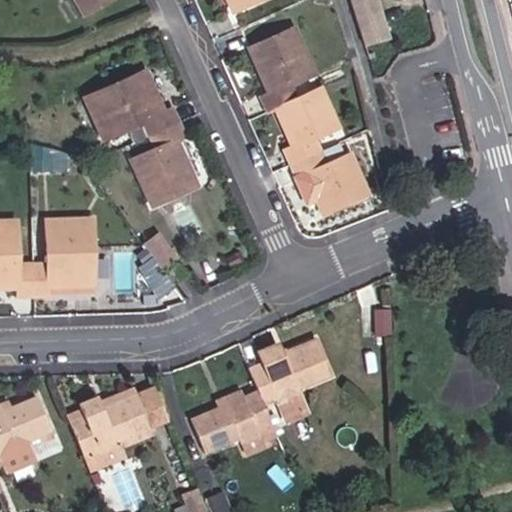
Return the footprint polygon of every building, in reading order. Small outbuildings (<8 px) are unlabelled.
[(219,0),(224,9),(238,2),(243,14),(273,0),(219,0)] [(344,0),(359,51),(379,47),(378,35),(388,32),(381,0),(344,0)] [(256,88),(265,105),(277,100),(278,99),(303,88),(295,71),(315,63),(294,19),(251,39),(263,65),(271,81),(256,88)] [(147,122),(181,106),(175,94),(160,100),(142,62),(83,89),(103,129),(126,119),(131,130),(147,122)] [(281,141),(289,158),(327,140),(320,125),(338,116),(322,80),(303,88),(278,99),(294,134),(281,141)] [(185,115),(181,106),(147,122),(151,130),(128,143),(150,188),(192,168),(171,122),(185,115)] [(343,132),(289,158),(305,192),(318,186),(325,203),(368,184),(343,132)] [(59,163),(59,150),(42,150),(42,163),(59,163)] [(39,257),(39,292),(56,291),(57,280),(103,279),(101,211),(53,212),(54,257),(39,257)] [(22,292),(39,292),(39,257),(20,257),(20,213),(0,213),(0,280),(21,280),(22,292)] [(179,245),(159,217),(145,228),(165,256),(179,245)] [(175,269),(188,261),(179,247),(165,256),(175,269)] [(57,280),(56,291),(103,290),(103,279),(57,280)] [(271,331),(274,342),(297,332),(293,322),(271,331)] [(277,348),(261,355),(272,380),(276,391),(292,385),(294,391),(318,380),(316,375),(348,360),(333,325),(300,338),(297,332),(274,342),(277,348)] [(269,419),(285,413),(276,391),(272,380),(255,386),(253,380),(234,387),(236,393),(200,407),(213,441),(238,431),(242,441),(273,428),(269,419)] [(318,380),(294,391),(303,409),(326,399),(318,380)] [(183,419),(169,382),(147,390),(162,428),(183,419)] [(234,387),(225,391),(227,396),(236,393),(234,387)] [(97,409),(80,415),(95,453),(110,447),(114,455),(141,445),(138,437),(162,428),(147,390),(120,400),(118,395),(95,405),(97,409)] [(0,449),(5,447),(8,454),(38,443),(37,442),(35,443),(32,435),(58,426),(44,393),(22,401),(15,403),(12,397),(0,400),(0,449)] [(20,394),(12,397),(15,403),(22,401),(20,394)] [(289,422),(285,413),(269,419),(273,428),(289,422)] [(64,444),(58,426),(32,435),(35,443),(37,442),(54,435),(58,447),(64,444)] [(273,428),(242,441),(246,451),(277,439),(273,428)] [(95,453),(102,471),(145,454),(141,445),(114,455),(110,447),(95,453)] [(195,511),(200,511),(216,506),(203,471),(183,478),(188,490),(176,495),(179,504),(191,500),(195,511)] [(239,511),(231,491),(217,497),(223,511),(239,511)]
